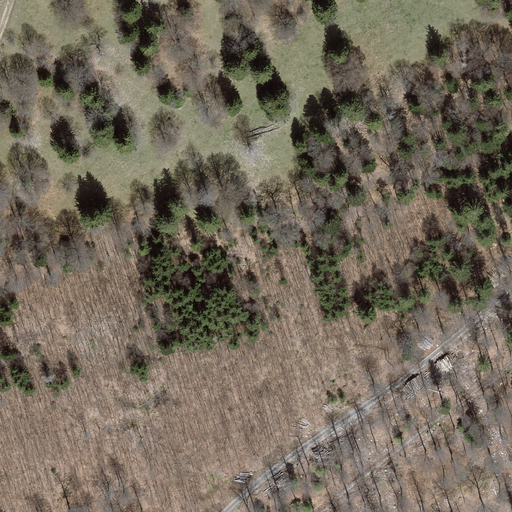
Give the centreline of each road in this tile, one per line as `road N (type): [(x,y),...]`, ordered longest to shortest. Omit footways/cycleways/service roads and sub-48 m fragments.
road 1 (track): [(511,290),(271,470),(227,511)]
road 2 (track): [(511,356),(318,511)]
